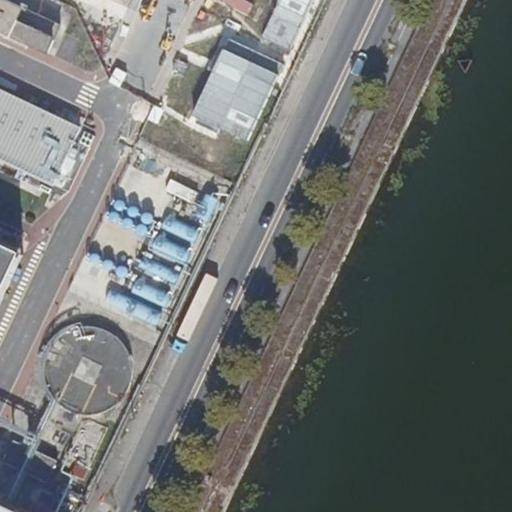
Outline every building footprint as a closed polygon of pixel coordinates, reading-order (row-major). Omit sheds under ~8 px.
[(62,27),(4,0),(0,0),(0,30),(10,35),(7,42),(17,47),(26,27),(56,41),(62,27)] [(222,50),(191,118),(247,143),(278,75),(222,50)] [(0,81),(0,157),(63,185),(91,121),(0,81)] [(0,298),(20,255),(0,245),(0,298)] [(129,389),(132,375),(131,361),(125,348),(115,337),(103,330),(89,328),(75,329),(62,335),(52,344),(44,357),(42,370),(43,384),(49,397),(58,408),(71,415),(85,418),(99,416),(112,411),(122,401),(129,389)]
